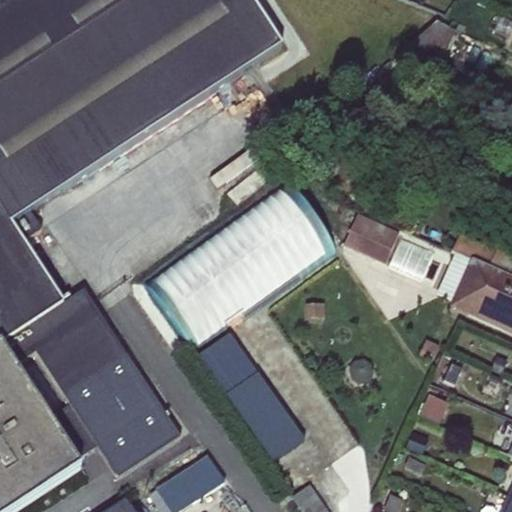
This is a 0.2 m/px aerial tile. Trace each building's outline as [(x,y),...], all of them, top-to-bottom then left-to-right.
[(10,0),(0,7),(0,346),(62,307),(21,245),(10,229),(28,216),(281,49),(247,0),(10,0)] [(448,60),(457,27),(429,20),(420,52),(448,60)] [(285,182),(141,285),(193,358),(337,255),(285,182)] [(28,216),(10,229),(21,245),(39,233),(28,216)] [(355,218),(347,253),(391,262),(398,227),(355,218)] [(448,311),(511,338),(511,257),(458,233),(452,248),(438,245),(432,261),(447,268),(436,295),(451,302),(448,311)] [(0,346),(0,511),(16,511),(79,472),(74,465),(95,451),(115,481),(180,438),(84,292),(62,307),(0,346)] [(273,464),(306,440),(230,334),(197,358),(273,464)] [(442,425),(451,403),(432,395),(423,417),(442,425)] [(156,488),(170,511),(180,511),(228,484),(211,455),(156,488)] [(304,511),(330,511),(312,485),(295,498),(304,511)] [(511,511),(511,502),(506,500),(500,511),(511,511)]
